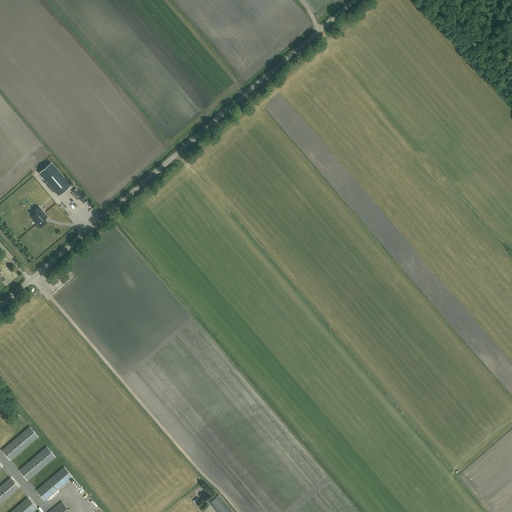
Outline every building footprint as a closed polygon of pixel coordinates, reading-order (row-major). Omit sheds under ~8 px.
[(70,185),(51,162),(39,172),(59,195),(70,185)] [(44,213),(39,206),(34,210),(37,214),(33,218),(40,226),(46,221),(41,215),(44,213)] [(30,426),(2,450),(11,460),(38,436),(30,426)] [(47,446),(19,470),(28,480),(55,456),(47,446)] [(64,467),(36,490),(45,500),(73,477),(64,467)] [(0,503),(19,487),(11,477),(0,486),(0,503)] [(229,511),(216,496),(210,501),(218,511),(229,511)] [(31,511),(36,507),(28,497),(10,511),(31,511)] [(68,511),(70,511),(62,502),(48,511),(68,511)]
